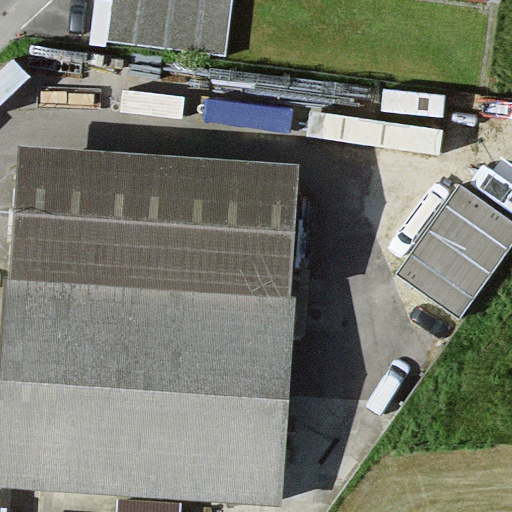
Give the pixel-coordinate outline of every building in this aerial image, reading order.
[(227,0),(103,0),(99,43),(222,56),(227,0)] [(399,0),(483,11),(484,0),(399,0)] [(297,147),(14,130),(3,258),(290,276),(297,147)] [(511,206),(462,171),(395,263),(460,310),(511,238),(511,206)] [(290,276),(3,258),(0,312),(0,480),(116,488),(114,511),(174,511),(176,497),(276,503),(290,276)]
